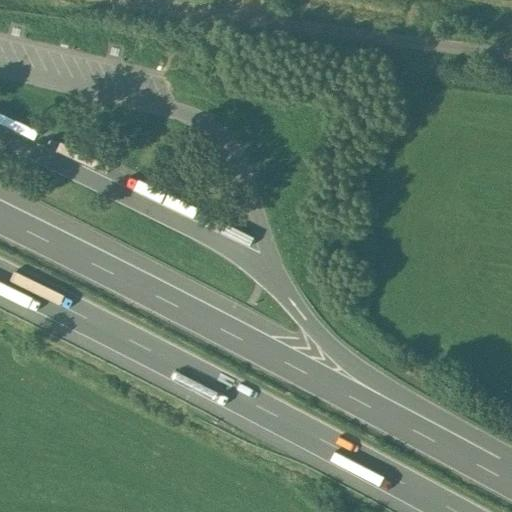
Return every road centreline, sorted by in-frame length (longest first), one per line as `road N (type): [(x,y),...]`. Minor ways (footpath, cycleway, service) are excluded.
road 1 (motorway): [(496,469),(204,309),(0,210)]
road 2 (motorway): [(0,271),(180,357),(464,511)]
road 3 (unclassified): [(165,0),(511,48)]
road 4 (motorway): [(496,469),(454,425),(372,377),(316,328),(267,264)]
